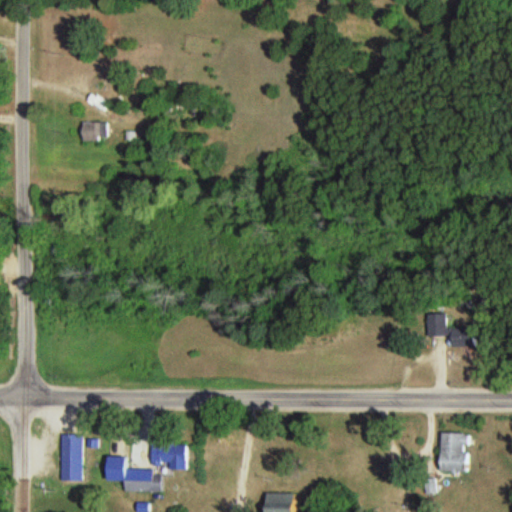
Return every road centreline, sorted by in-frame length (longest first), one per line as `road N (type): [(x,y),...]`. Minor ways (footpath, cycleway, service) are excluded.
road 1 (tertiary): [(511,398),(0,395)]
road 2 (residential): [(28,396),(23,0)]
